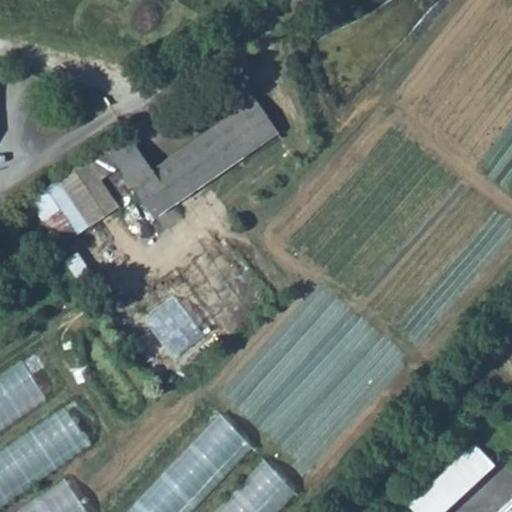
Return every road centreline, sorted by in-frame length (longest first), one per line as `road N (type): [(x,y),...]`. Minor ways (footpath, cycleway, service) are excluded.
road 1 (unclassified): [(0,53),(137,97),(283,0)]
road 2 (track): [(511,319),(346,511)]
